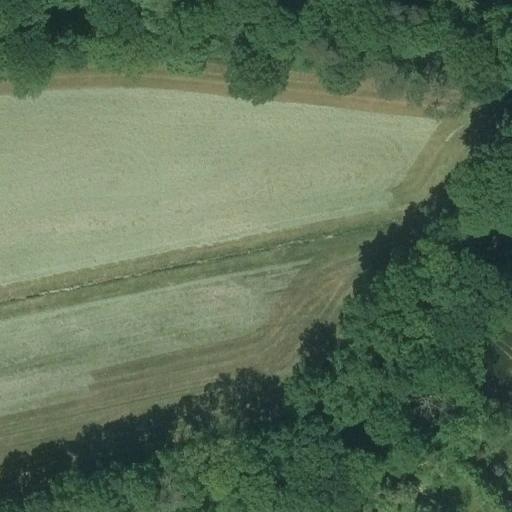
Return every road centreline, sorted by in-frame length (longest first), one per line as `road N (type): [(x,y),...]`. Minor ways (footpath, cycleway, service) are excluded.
road 1 (track): [(511,47),(121,0),(0,1)]
road 2 (track): [(293,511),(293,500),(368,402),(511,231)]
